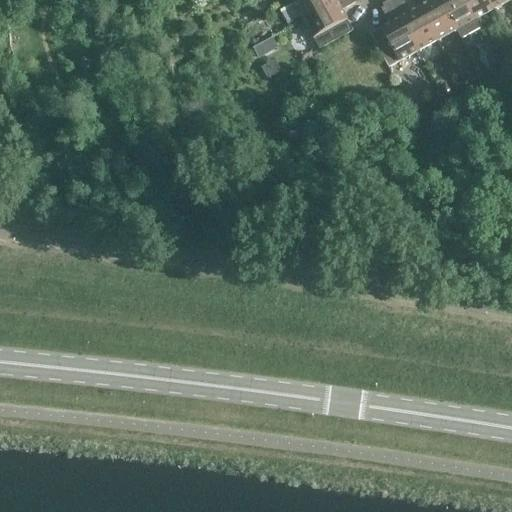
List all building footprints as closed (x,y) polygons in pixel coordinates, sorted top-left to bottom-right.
[(336,2),(334,0),(295,0),(292,2),(303,21),(336,2)] [(339,0),(336,2),(303,21),(319,51),(337,41),(353,32),(347,22),(340,10),(347,6),(344,0),(339,0)] [(407,15),(399,0),(392,0),(390,1),(418,52),(437,42),(418,8),(407,15)] [(456,31),(438,0),(428,0),(430,2),(418,8),(437,42),(456,31)] [(438,0),(456,31),(460,38),(479,28),(475,21),(463,0),(438,0)] [(494,10),(487,0),(463,0),(475,21),(494,10)] [(511,0),(487,0),(494,10),(511,0)] [(418,52),(390,1),(382,5),(392,23),(370,35),(388,69),(418,52)] [(273,39),(254,50),(260,60),(279,50),(273,39)] [(269,79),(283,71),(277,60),(263,67),(269,79)] [(446,86),(438,90),(442,97),(449,93),(446,86)]
